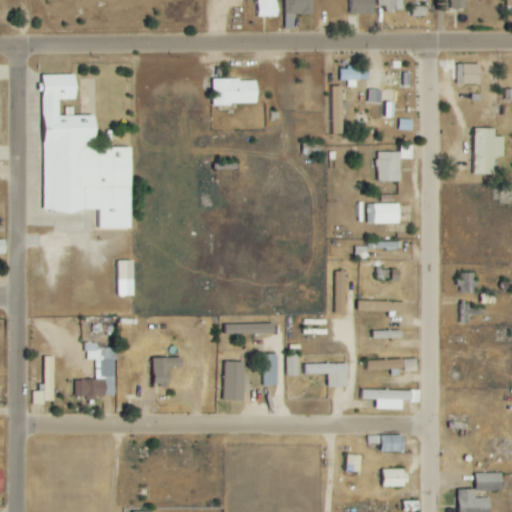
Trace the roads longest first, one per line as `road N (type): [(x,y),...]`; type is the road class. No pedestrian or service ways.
road 1 (residential): [(13,45),(511,46)]
road 2 (residential): [(425,511),(423,45)]
road 3 (residential): [(13,424),(425,422)]
road 4 (residential): [(13,424),(13,45)]
